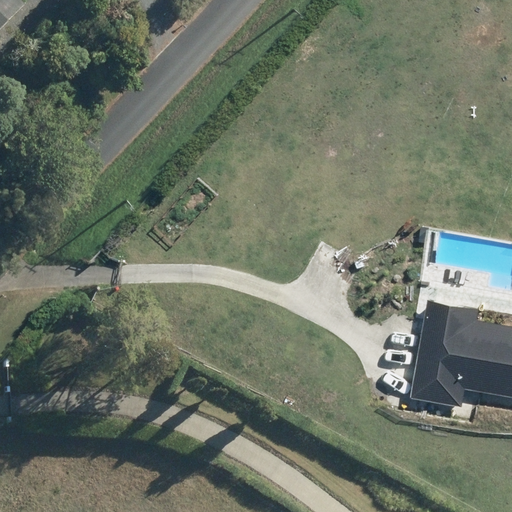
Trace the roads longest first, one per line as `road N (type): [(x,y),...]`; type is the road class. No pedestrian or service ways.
road 1 (unknown): [(0,400),(107,392),(145,400),(236,434),(355,511)]
road 2 (residential): [(0,279),(244,0)]
